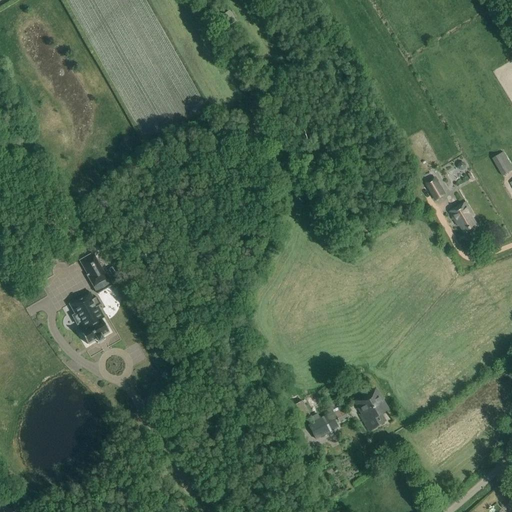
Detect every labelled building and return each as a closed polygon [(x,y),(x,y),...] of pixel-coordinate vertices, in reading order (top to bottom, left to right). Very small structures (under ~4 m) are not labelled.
[(511,167),(504,152),(492,159),(502,176),(511,169),(511,167)] [(445,194),(435,177),(425,183),(435,200),(445,194)] [(464,233),(477,225),(473,218),(474,217),(465,202),(449,212),(453,219),(455,218),(464,233)] [(87,275),(94,289),(97,294),(112,286),(93,253),(80,260),(88,274),(87,275)] [(105,317),(98,306),(101,305),(96,297),(94,298),(90,292),(69,304),(75,313),(72,315),(77,324),(80,322),(83,328),(80,330),(88,345),(98,339),(99,341),(103,339),(102,337),(108,333),(101,319),(105,317)] [(380,414),(387,409),(375,388),(354,401),(361,414),(359,415),(368,431),(384,421),(380,414)] [(317,394),(308,398),(313,410),(323,405),(317,394)] [(302,401),(298,403),(286,409),(292,422),(304,417),(304,416),(308,414),(302,401)] [(342,408),(334,412),(338,422),(347,417),(342,408)] [(338,427),(330,413),(318,418),(317,414),(306,420),(315,440),(338,427)]
